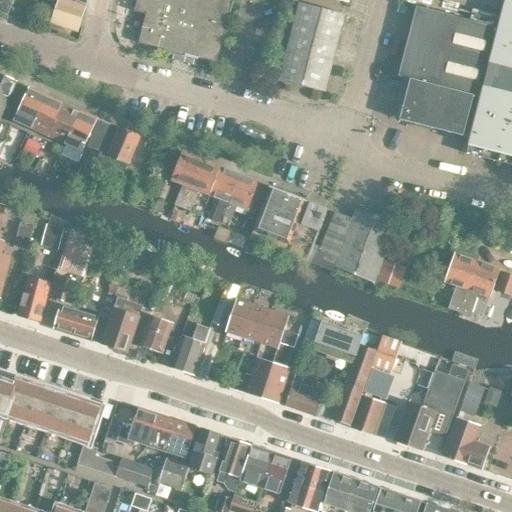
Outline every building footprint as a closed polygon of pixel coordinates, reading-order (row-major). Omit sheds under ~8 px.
[(0,0),(0,11),(7,14),(13,0),(12,0),(0,0)] [(72,0),(57,0),(51,19),(50,22),(77,31),(86,4),(72,0)] [(198,57),(216,62),(232,0),(136,0),(132,16),(144,19),(137,43),(175,52),(178,40),(187,42),(184,56),(197,59),(198,57)] [(465,153),(484,158),(511,164),(511,1),(507,0),(504,0),(498,27),(480,97),(465,153)] [(278,79),(325,91),(345,14),(297,2),(278,79)] [(416,6),(398,76),(409,79),(399,119),(462,136),(473,95),(480,97),(498,27),(416,6)] [(0,74),(0,98),(7,102),(16,82),(0,74)] [(14,119),(31,127),(46,95),(29,87),(14,119)] [(31,127),(48,135),(63,103),(46,95),(31,127)] [(48,135),(65,143),(80,110),(63,103),(48,135)] [(80,110),(65,143),(82,151),(97,118),(80,110)] [(93,148),(78,185),(94,189),(103,165),(124,173),(128,162),(129,162),(140,136),(119,127),(98,118),(87,146),(93,148)] [(0,119),(0,147),(10,124),(0,119)] [(175,205),(182,207),(201,160),(182,152),(171,179),(183,184),(175,205)] [(22,160),(41,168),(45,160),(25,153),(22,160)] [(198,190),(209,194),(220,167),(201,160),(182,207),(190,210),(198,190)] [(82,172),(67,166),(62,177),(78,184),(82,172)] [(213,219),(220,222),(239,174),(220,167),(209,194),(221,199),(213,219)] [(239,174),(220,222),(228,225),(235,205),(247,210),(258,182),(239,174)] [(249,238),(306,261),(321,219),(302,211),(306,201),(269,186),(249,238)] [(148,203),(152,192),(140,188),(137,199),(148,203)] [(0,295),(11,256),(1,254),(4,242),(0,240),(0,220),(4,205),(0,203),(0,295)] [(326,208),(321,219),(306,261),(332,271),(352,218),(326,208)] [(374,280),(382,260),(397,220),(356,209),(335,267),(373,283),(374,280)] [(42,244),(56,249),(59,241),(60,241),(64,227),(48,222),(42,244)] [(14,245),(27,248),(33,227),(19,223),(14,245)] [(219,228),(209,224),(207,231),(216,235),(219,228)] [(72,230),(60,256),(87,266),(96,240),(72,230)] [(111,237),(109,241),(107,248),(120,253),(119,257),(127,259),(132,245),(120,241),(111,237)] [(127,268),(141,272),(146,256),(133,251),(127,268)] [(448,309),(459,313),(476,261),(455,254),(445,282),(456,286),(448,309)] [(60,256),(54,275),(80,284),(87,266),(60,256)] [(382,260),(374,280),(397,288),(404,268),(382,260)] [(476,261),(459,313),(470,316),(478,293),(489,297),(499,269),(476,261)] [(496,291),(511,296),(511,294),(511,274),(502,271),(496,291)] [(48,293),(74,302),(80,284),(54,275),(48,293)] [(18,315),(40,321),(50,282),(28,276),(18,315)] [(223,327),(239,288),(227,283),(221,298),(211,322),(223,327)] [(126,352),(127,352),(139,316),(140,313),(143,305),(127,300),(117,297),(116,299),(114,308),(102,344),(124,351),(126,352)] [(181,300),(174,297),(166,320),(149,315),(139,346),(163,354),(173,323),(174,323),(181,300)] [(236,298),(225,331),(262,343),(258,357),(272,362),(273,362),(278,348),(279,343),(293,347),(296,338),(283,333),(284,329),(288,316),(236,298)] [(53,328),(72,334),(91,340),(98,317),(83,312),(85,305),(74,302),(73,304),(62,300),(53,328)] [(313,320),(305,344),(313,347),(313,348),(352,361),(360,337),(321,323),(313,320)] [(170,368),(194,376),(210,329),(197,325),(192,339),(181,336),(170,368)] [(278,348),(273,362),(286,367),(293,347),(279,343),(278,348)] [(360,346),(346,381),(332,420),(349,426),(363,387),(371,366),(373,360),(376,352),(360,346)] [(373,360),(371,366),(390,373),(396,357),(377,350),(376,352),(373,360)] [(257,357),(245,392),(278,403),(289,368),(286,367),(273,362),(272,362),(258,357),(257,357)] [(394,439),(421,449),(429,427),(446,433),(464,380),(467,370),(438,360),(435,370),(434,370),(421,407),(408,403),(394,439)] [(284,405),(315,416),(325,388),(315,384),(314,387),(300,383),(303,375),(295,372),(290,388),(284,405)] [(0,411),(8,414),(89,441),(99,408),(55,393),(15,380),(13,385),(0,380),(0,511),(71,511),(56,507),(54,511),(34,511),(0,500),(0,411)] [(474,405),(481,387),(469,382),(462,401),(474,405)] [(487,385),(483,399),(499,404),(503,390),(487,385)] [(372,435),(373,432),(385,436),(396,406),(363,394),(351,427),(372,435)] [(98,415),(107,418),(112,405),(103,402),(98,415)] [(134,441),(146,445),(157,414),(137,408),(130,429),(121,426),(116,440),(133,446),(134,441)] [(146,445),(165,452),(176,420),(157,414),(146,445)] [(443,455),(481,469),(489,446),(474,441),(479,426),(456,418),(443,455)] [(176,420),(165,452),(185,458),(195,426),(176,420)] [(188,466),(207,473),(211,474),(218,453),(214,451),(220,434),(200,428),(188,466)] [(218,476),(216,481),(220,482),(223,483),(223,484),(228,491),(234,493),(236,486),(238,479),(241,469),(249,444),(231,438),(230,438),(218,476)] [(114,477),(134,484),(141,462),(122,455),(118,467),(111,464),(112,461),(95,455),(97,448),(84,443),(77,464),(115,476),(114,477)] [(239,480),(259,486),(271,451),(251,444),(239,480)] [(271,451),(259,486),(279,493),(291,458),(271,451)] [(159,481),(182,488),(187,470),(183,469),(184,465),(166,459),(159,481)] [(141,462),(134,484),(144,488),(152,466),(141,462)] [(302,462),(295,482),(323,492),(330,471),(302,462)] [(54,467),(49,485),(65,490),(71,472),(54,467)] [(323,502),(345,509),(355,479),(333,472),(323,502)] [(355,479),(345,509),(354,511),(369,511),(378,487),(355,479)] [(84,511),(103,511),(110,492),(108,487),(94,482),(84,511)] [(323,492),(295,482),(290,497),(288,497),(287,500),(289,501),(317,511),(323,492)] [(394,511),(400,496),(401,494),(400,494),(381,488),(380,488),(372,511),(394,511)] [(135,493),(130,505),(138,508),(139,506),(143,495),(135,493)] [(400,496),(394,511),(416,511),(420,501),(406,496),(401,494),(400,496)] [(139,506),(138,508),(147,511),(151,498),(143,495),(139,506)] [(227,497),(220,495),(218,501),(215,510),(221,511),(226,511),(231,498),(227,497)] [(229,510),(235,511),(253,511),(256,502),(234,495),(229,510)]
